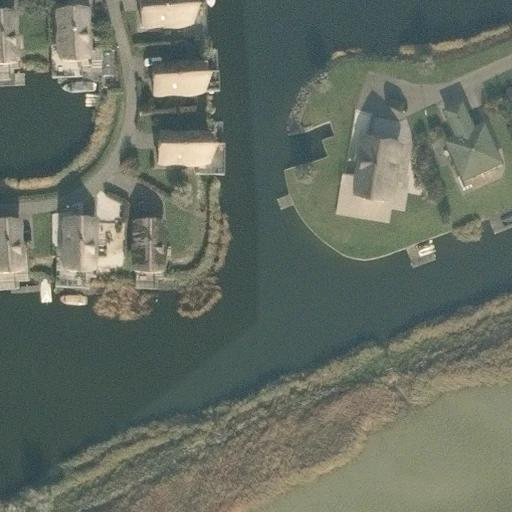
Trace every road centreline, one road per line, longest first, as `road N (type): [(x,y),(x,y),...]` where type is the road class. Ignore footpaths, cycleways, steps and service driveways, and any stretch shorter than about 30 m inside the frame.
road 1 (residential): [(0,208),(37,207),(86,186),(116,153),(129,97),(112,0)]
road 2 (residential): [(381,100),(442,93),(511,61)]
